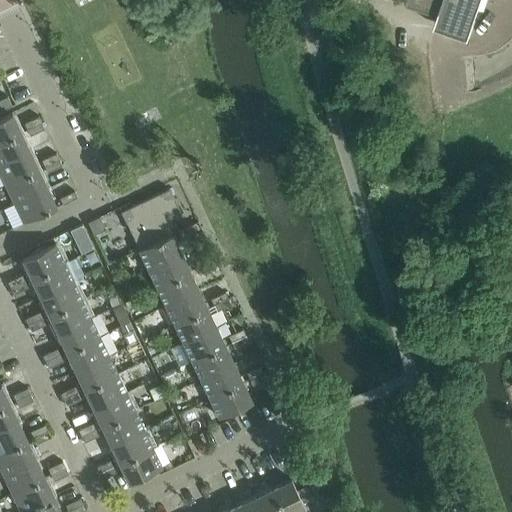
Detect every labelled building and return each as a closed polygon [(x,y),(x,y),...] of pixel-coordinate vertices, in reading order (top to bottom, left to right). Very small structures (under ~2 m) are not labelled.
[(407,0),(406,4),(438,15),(434,26),(469,37),(481,0),(407,0)] [(0,99),(0,105),(2,110),(12,106),(7,96),(0,99)] [(0,118),(0,142),(20,132),(11,113),(0,118)] [(38,116),(31,120),(37,132),(44,129),(38,116)] [(37,132),(31,120),(24,123),(30,136),(37,132)] [(20,132),(0,142),(0,164),(29,151),(20,132)] [(29,151),(0,164),(0,174),(5,185),(38,169),(29,151)] [(56,153),(48,156),(54,169),(62,166),(56,153)] [(54,169),(48,156),(41,160),(47,172),(54,169)] [(38,169),(5,185),(14,203),(47,188),(38,169)] [(47,188),(14,203),(23,223),(56,207),(47,188)] [(120,211),(138,249),(171,233),(166,222),(181,215),(168,188),(120,211)] [(74,191),(59,198),(62,204),(77,197),(74,191)] [(87,222),(93,235),(105,229),(99,216),(87,222)] [(81,224),(69,230),(75,241),(86,236),(81,224)] [(192,224),(178,231),(181,237),(195,230),(192,224)] [(171,233),(138,249),(148,269),(181,253),(171,233)] [(22,259),(31,278),(64,262),(55,243),(22,259)] [(181,253),(148,269),(156,287),(190,271),(181,253)] [(207,255),(200,259),(206,271),(213,268),(207,255)] [(206,271),(200,259),(193,262),(198,274),(206,271)] [(64,262),(31,278),(40,296),(73,281),(64,262)] [(190,271),(156,287),(165,305),(198,290),(190,271)] [(22,275),(15,278),(20,291),(28,287),(22,275)] [(20,291),(15,278),(7,282),(13,294),(20,291)] [(73,281),(40,296),(48,315),(81,299),(73,281)] [(198,290),(165,305),(174,324),(207,308),(198,290)] [(225,292),(217,295),(223,308),(230,304),(225,292)] [(223,308),(217,295),(210,299),(216,311),(223,308)] [(81,299),(48,315),(57,333),(90,318),(81,299)] [(207,308),(174,324),(183,342),(216,326),(207,308)] [(39,312),(32,315),(38,328),(45,324),(39,312)] [(38,328),(32,315),(25,319),(31,331),(38,328)] [(90,318),(57,333),(66,352),(99,336),(90,318)] [(129,322),(119,326),(122,332),(132,328),(129,322)] [(216,326),(183,342),(191,361),(225,345),(216,326)] [(242,329),(235,332),(241,345),(248,341),(242,329)] [(241,345),(235,332),(228,336),(234,348),(241,345)] [(99,336),(66,352),(75,371),(108,355),(99,336)] [(225,345),(191,361),(200,379),(233,363),(225,345)] [(57,348),(50,352),(55,364),(63,361),(57,348)] [(55,364),(50,352),(42,355),(48,368),(55,364)] [(108,355),(75,371),(84,389),(117,374),(108,355)] [(233,363),(200,379),(209,397),(242,382),(233,363)] [(260,366),(252,369),(258,381),(266,378),(260,366)] [(258,381),(252,369),(245,372),(251,385),(258,381)] [(117,374),(84,389),(93,408),(126,392),(117,374)] [(242,382),(209,397),(218,417),(251,401),(242,382)] [(0,384),(0,408),(9,404),(0,384)] [(159,385),(149,390),(154,400),(164,396),(159,385)] [(75,386),(67,389),(73,402),(81,398),(75,386)] [(27,388),(20,391),(26,404),(33,400),(27,388)] [(73,402),(67,389),(60,393),(66,405),(73,402)] [(26,404),(20,391),(12,395),(18,407),(26,404)] [(126,392),(93,408),(101,426),(134,410),(126,392)] [(9,404),(0,408),(0,430),(18,422),(9,404)] [(134,410),(101,426),(110,445),(143,429),(134,410)] [(18,422),(0,430),(0,453),(27,440),(18,422)] [(92,423),(85,426),(91,439),(98,435),(92,423)] [(44,425),(37,428),(43,440),(50,437),(44,425)] [(91,439),(85,426),(78,430),(84,442),(91,439)] [(43,440),(37,428),(30,431),(36,444),(43,440)] [(143,429),(110,445),(119,463),(152,447),(143,429)] [(27,440),(0,453),(0,469),(3,475),(36,459),(27,440)] [(152,447),(119,463),(128,483),(161,467),(152,447)] [(36,459),(3,475),(11,493),(44,477),(36,459)] [(110,460),(103,463),(109,476),(116,472),(110,460)] [(62,461),(55,465),(61,477),(68,474),(62,461)] [(109,476),(103,463),(95,467),(101,479),(109,476)] [(61,477),(55,465),(48,468),(53,481),(61,477)] [(44,477),(11,493),(20,511),(53,496),(44,477)] [(306,511),(291,479),(271,488),(282,511),(306,511)] [(282,511),(271,488),(253,497),(259,511),(282,511)] [(60,511),(53,496),(20,511),(60,511)] [(259,511),(253,497),(234,506),(237,511),(259,511)] [(79,498),(72,502),(77,511),(82,511),(85,511),(79,498)] [(77,511),(72,502),(65,505),(68,511),(77,511)]
